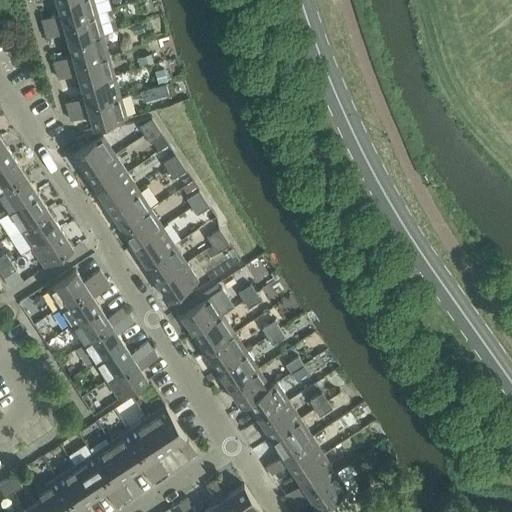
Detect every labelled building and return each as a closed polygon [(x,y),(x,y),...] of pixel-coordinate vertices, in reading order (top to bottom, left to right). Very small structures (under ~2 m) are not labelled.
[(92,0),(63,0),(58,2),(64,23),(97,13),(92,0)] [(97,13),(64,23),(70,43),(103,34),(97,13)] [(42,19),(44,28),(59,24),(56,15),(42,19)] [(59,24),(44,28),(47,37),(62,33),(59,24)] [(141,24),(132,26),(134,34),(143,31),(141,24)] [(57,70),(71,65),(76,64),(109,54),(103,34),(70,43),(73,55),(54,60),(57,70)] [(109,54),(76,64),(82,85),(115,75),(109,54)] [(151,55),(137,59),(140,67),(153,62),(151,55)] [(71,65),(57,70),(59,79),(74,75),(71,65)] [(164,69),(155,72),(159,83),(168,81),(164,69)] [(115,75),(82,85),(88,106),(121,96),(115,75)] [(166,83),(156,86),(159,96),(169,93),(166,83)] [(71,120),(90,115),(94,127),(127,118),(121,96),(88,106),(83,107),(69,111),(71,120)] [(66,102),(69,111),(83,107),(80,98),(66,102)] [(140,126),(145,134),(157,126),(152,118),(140,126)] [(157,126),(145,134),(150,142),(163,134),(157,126)] [(74,154),(86,172),(115,153),(103,135),(74,154)] [(2,138),(0,139),(0,164),(14,156),(2,138)] [(115,153),(86,172),(98,191),(127,171),(115,153)] [(163,162),(169,170),(181,162),(176,154),(163,162)] [(14,156),(0,164),(0,190),(26,174),(14,156)] [(181,162),(169,170),(174,178),(186,170),(181,162)] [(127,171),(98,191),(110,209),(139,190),(127,171)] [(26,174),(0,190),(0,198),(9,211),(37,192),(26,174)] [(193,180),(183,187),(187,193),(197,186),(193,180)] [(139,190),(110,209),(122,227),(151,208),(139,190)] [(187,198),(192,206),(205,198),(200,190),(187,198)] [(37,192),(9,211),(20,229),(49,210),(37,192)] [(205,198),(192,206),(198,214),(210,206),(205,198)] [(151,208),(122,227),(134,245),(163,226),(151,208)] [(49,210),(20,229),(32,247),(61,228),(49,210)] [(163,226),(134,245),(146,263),(175,244),(163,226)] [(61,228),(32,247),(45,266),(74,247),(61,228)] [(207,237),(213,245),(225,236),(220,228),(207,237)] [(225,236),(213,245),(218,253),(230,244),(225,236)] [(175,244),(146,263),(158,281),(186,262),(175,244)] [(0,256),(0,268),(11,261),(6,253),(0,256)] [(11,261),(0,268),(0,271),(4,277),(17,269),(11,261)] [(186,262),(158,281),(170,300),(199,281),(186,262)] [(47,288),(60,307),(105,277),(100,269),(83,280),(76,269),(47,288)] [(105,277),(60,307),(71,325),(100,306),(94,296),(110,285),(105,277)] [(239,292),(244,300),(256,291),(251,283),(239,292)] [(210,295),(181,314),(194,332),(223,314),(234,306),(222,287),(210,295)] [(256,291),(244,300),(249,308),(262,300),(256,291)] [(100,306),(71,325),(83,343),(112,324),(116,321),(129,313),(124,305),(107,316),(100,306)] [(121,329),(134,321),(129,313),(116,321),(121,329)] [(223,314),(194,332),(206,350),(235,332),(223,314)] [(262,328),(267,336),(280,328),(275,320),(262,328)] [(112,324),(83,343),(95,361),(124,342),(112,324)] [(280,328),(267,336),(273,344),(285,336),(280,328)] [(235,332),(206,350),(217,369),(246,350),(235,332)] [(135,349),(140,358),(153,349),(147,341),(135,349)] [(124,342),(95,361),(107,379),(136,360),(124,342)] [(136,360),(107,379),(119,398),(148,379),(141,368),(158,357),(153,349),(140,358),(136,360)] [(246,350),(217,369),(229,387),(258,368),(246,350)] [(286,364),(291,372),(304,364),(298,356),(286,364)] [(304,364),(291,372),(296,380),(309,372),(304,364)] [(258,368),(229,387),(242,406),(248,401),(248,400),(270,386),(270,385),(258,368)] [(248,400),(248,401),(260,418),(289,399),(276,380),(270,385),(270,386),(248,400)] [(309,400),(315,408),(327,400),(322,392),(309,400)] [(289,399),(260,418),(271,436),(300,417),(289,399)] [(327,400),(315,408),(320,416),(333,408),(327,400)] [(166,405),(147,418),(167,449),(186,436),(166,405)] [(300,417),(271,436),(283,454),(312,436),(300,417)] [(147,418),(129,430),(149,460),(167,449),(147,418)] [(129,430),(111,441),(131,472),(149,460),(129,430)] [(272,474),(289,463),(295,473),(324,454),(312,436),(283,454),(267,465),(272,474)] [(189,440),(180,446),(188,458),(197,453),(189,440)] [(113,484),(116,488),(124,501),(132,495),(121,479),(131,472),(111,441),(93,453),(113,484)] [(93,453),(75,465),(95,496),(113,484),(93,453)] [(324,454),(295,473),(307,491),(336,472),(324,454)] [(160,459),(152,464),(160,477),(168,472),(160,459)] [(160,477),(152,464),(144,470),(152,482),(160,477)] [(75,465),(57,477),(77,508),(95,496),(75,465)] [(296,509),(312,499),(319,509),(348,490),(336,472),(307,491),(303,493),(290,501),(296,509)] [(14,474),(6,479),(14,491),(22,486),(14,474)] [(38,489),(43,497),(44,497),(53,511),(70,511),(77,508),(57,477),(38,489)] [(14,491),(6,479),(0,482),(0,487),(6,497),(14,491)] [(217,502),(207,508),(210,511),(236,511),(225,496),(215,479),(206,485),(217,502)] [(262,511),(244,484),(225,496),(236,511),(262,511)] [(285,493),(290,501),(303,493),(298,485),(285,493)] [(124,501),(116,488),(108,493),(116,506),(124,501)] [(43,497),(25,509),(27,511),(53,511),(44,497),(43,497)] [(179,503),(184,511),(210,511),(207,508),(201,511),(195,511),(187,498),(179,503)] [(172,511),(184,511),(179,503),(171,508),(172,511)]
